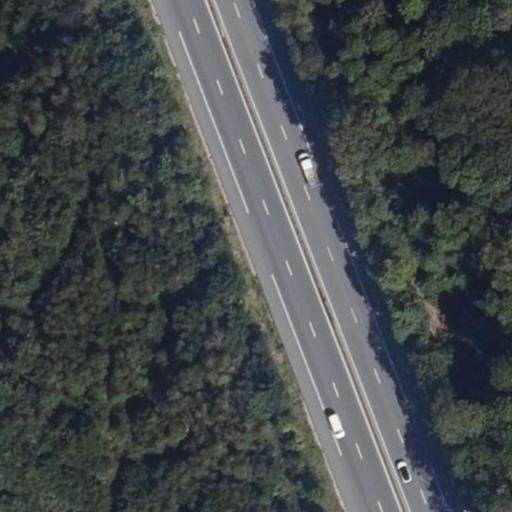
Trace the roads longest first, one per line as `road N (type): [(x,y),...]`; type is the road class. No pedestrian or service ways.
road 1 (motorway): [(428,511),(232,0)]
road 2 (motorway): [(186,0),(381,511)]
